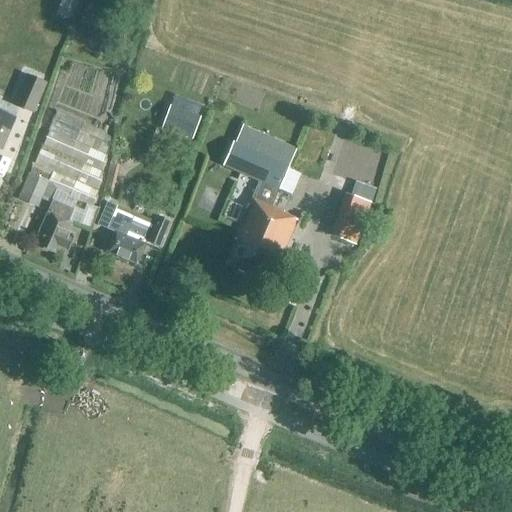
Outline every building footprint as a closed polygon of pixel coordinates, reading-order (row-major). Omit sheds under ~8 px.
[(32,114),(44,84),(26,76),(13,106),(32,114)] [(200,118),(169,107),(161,129),(191,141),(200,118)] [(0,150),(0,151),(14,119),(0,113),(0,150)] [(93,210),(112,142),(56,114),(29,174),(18,200),(37,208),(40,201),(50,205),(36,238),(41,240),(38,246),(54,253),(56,247),(66,252),(73,237),(67,235),(71,224),(88,232),(96,211),(93,210)] [(271,208),(294,154),(239,129),(223,167),(258,182),(233,241),(236,242),(227,264),(238,269),(237,273),(253,280),(255,276),(267,281),(276,259),(279,260),(296,221),(282,215),(283,213),(271,208)] [(334,207),(327,234),(348,240),(355,212),(334,207)] [(159,249),(170,223),(156,217),(148,235),(143,233),(144,231),(119,221),(106,253),(136,265),(144,245),(143,245),(144,243),(159,249)] [(288,257),(285,263),(294,267),(296,260),(288,257)]
